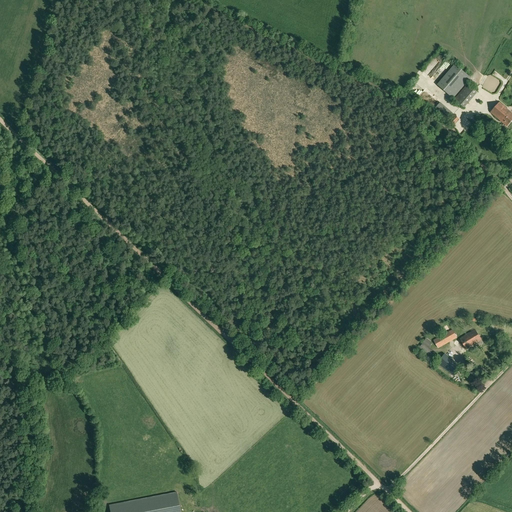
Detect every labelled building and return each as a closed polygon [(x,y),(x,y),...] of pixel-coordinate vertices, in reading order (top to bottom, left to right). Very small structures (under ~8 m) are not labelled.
[(437,84),(453,98),(470,78),(455,64),(437,84)] [(507,126),(511,120),(511,113),(499,103),(491,112),(507,126)] [(459,119),(454,115),(447,122),(452,126),(459,119)] [(457,338),(454,333),(458,331),(455,326),(433,339),(438,348),(457,338)] [(475,329),(460,339),(466,349),(482,340),(475,329)] [(432,343),(426,338),(423,343),(418,349),(435,362),(439,357),(435,353),(436,352),(429,347),(432,343)] [(454,377),(461,367),(445,354),(437,363),(454,377)] [(180,511),(176,492),(109,505),(110,511),(180,511)]
